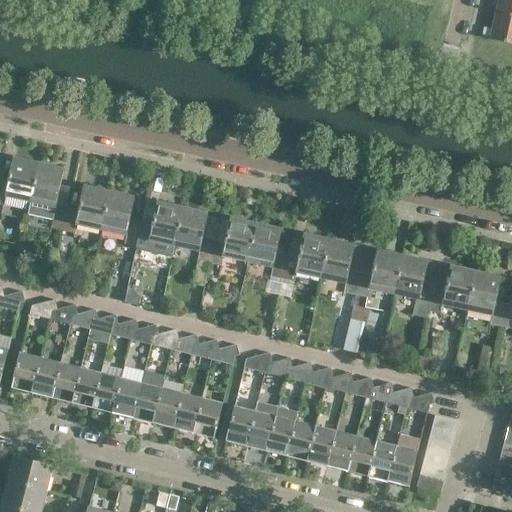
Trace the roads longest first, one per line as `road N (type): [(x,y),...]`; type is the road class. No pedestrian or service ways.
road 1 (residential): [(511,218),(0,102)]
road 2 (residential): [(271,496),(0,429)]
